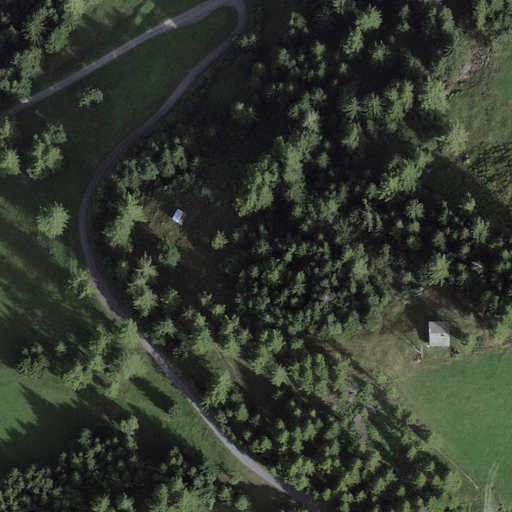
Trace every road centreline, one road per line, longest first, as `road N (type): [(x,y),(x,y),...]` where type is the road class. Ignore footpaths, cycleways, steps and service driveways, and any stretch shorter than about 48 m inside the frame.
road 1 (unclassified): [(316,511),(242,458),(195,407),(110,299),(83,231),(86,200),(112,155),(242,26),(235,0)]
road 2 (unclassified): [(226,0),(0,116)]
